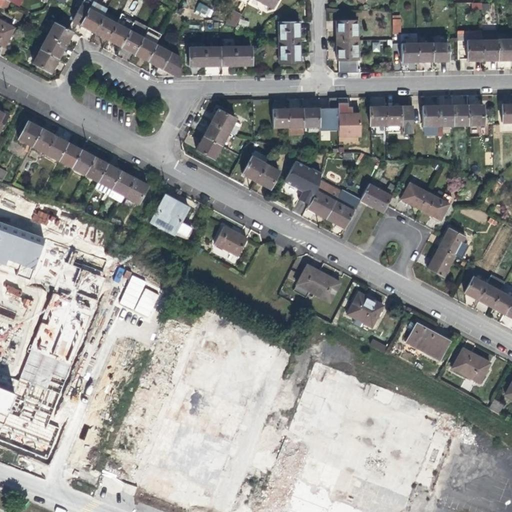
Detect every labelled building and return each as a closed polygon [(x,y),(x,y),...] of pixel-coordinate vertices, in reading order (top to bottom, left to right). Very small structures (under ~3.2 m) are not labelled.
[(86,28),(94,32),(102,16),(106,9),(89,0),(83,0),(81,5),(80,5),(77,11),(72,20),(80,24),(86,28)] [(211,17),(214,8),(198,3),(195,13),(211,17)] [(224,24),(233,26),(235,27),(241,15),(232,10),(224,24)] [(62,15),(57,23),(66,28),(71,19),(62,15)] [(115,23),(102,16),(94,32),(101,35),(107,39),(115,23)] [(13,27),(0,20),(0,43),(4,46),(13,27)] [(134,20),(128,30),(120,46),(127,50),(133,53),(147,26),(134,20)] [(277,21),(278,41),(299,41),(299,31),(299,20),(277,21)] [(67,29),(66,28),(57,23),(54,21),(46,35),(64,45),(67,39),(71,31),(67,29)] [(336,27),(336,39),(356,39),(356,21),(336,21),(336,27)] [(128,30),(115,23),(107,39),(113,42),(120,46),(128,30)] [(161,33),(147,26),(133,53),(139,56),(147,60),(155,44),(161,33)] [(489,60),(497,59),(497,40),(497,31),(482,32),(482,40),(482,60),(489,60)] [(409,61),(417,61),(417,43),(417,33),(410,33),(410,43),(400,43),(400,61),(409,61)] [(60,53),(64,45),(46,35),(39,49),(57,58),(60,53)] [(357,59),(356,39),(336,39),(336,51),(337,59),(357,59)] [(507,59),(511,59),(511,39),(497,40),(497,59),(507,59)] [(473,60),(482,60),(482,40),(467,40),(467,60),(473,60)] [(299,51),(299,41),(278,41),(278,63),(300,62),(299,51)] [(447,42),(432,43),(432,61),(443,60),(448,60),(447,42)] [(426,61),(432,61),(432,43),(417,43),(417,61),(426,61)] [(179,56),(155,44),(147,60),(156,65),(160,68),(161,67),(175,75),(178,75),(179,56)] [(228,65),(234,65),(234,46),(219,47),(220,65),(228,65)] [(250,46),(234,46),(234,65),(241,65),(250,65),(250,46)] [(196,65),(204,65),(204,47),(188,47),(188,65),(196,65)] [(219,47),(204,47),(204,65),(212,65),(220,65),(219,47)] [(53,66),(57,58),(39,49),(32,61),(50,71),(53,66)] [(338,98),(328,99),(328,108),(328,111),(318,111),(318,130),(338,129),(338,98)] [(502,123),(511,122),(511,104),(510,105),(502,105),(502,123)] [(453,125),(468,125),(468,105),(461,105),(453,106),(453,125)] [(477,105),(468,105),(468,125),(484,125),(484,105),(477,105)] [(0,106),(0,129),(8,113),(0,108),(0,106)] [(423,106),(423,126),(438,126),(438,106),(431,106),(423,106)] [(445,106),(438,106),(438,126),(453,125),(453,106),(445,106)] [(386,125),(385,107),(377,107),(372,107),(371,107),(372,125),(373,125),(386,125)] [(395,107),(385,107),(386,125),(396,125),(401,124),(401,133),(413,133),(413,129),(412,107),(395,107)] [(218,109),(210,123),(228,132),(236,118),(230,115),(218,109)] [(273,127),(287,127),(287,109),(277,109),(272,109),(273,127)] [(287,127),(303,127),(302,109),(296,109),(287,109),(287,127)] [(308,109),(302,109),(303,127),(308,127),(309,127),(309,132),(318,131),(318,130),(318,126),(319,126),(318,111),(318,109),(310,109),(308,109)] [(350,114),(338,114),(338,129),(338,137),(360,136),(360,114),(350,114)] [(18,137),(31,145),(41,126),(29,120),(27,119),(18,137)] [(220,146),(228,132),(210,123),(207,129),(203,136),(220,146)] [(401,133),(401,124),(396,125),(386,125),(386,133),(401,133)] [(31,145),(45,152),(54,134),(50,131),(41,126),(31,145)] [(438,135),(438,126),(423,126),(423,135),(438,135)] [(321,131),(321,140),(330,140),(330,131),(321,131)] [(45,152),(58,159),(67,140),(62,138),(54,134),(45,152)] [(213,159),(220,146),(203,136),(196,150),(209,157),(213,159)] [(58,159),(71,166),(81,147),(74,144),(67,140),(58,159)] [(71,166),(84,173),(94,155),(87,151),(81,147),(71,166)] [(255,151),(251,156),(265,163),(268,157),(255,151)] [(84,173),(97,180),(107,161),(98,157),(94,155),(84,173)] [(248,177),(255,181),(265,163),(251,156),(242,174),(248,177)] [(94,186),(108,192),(120,169),(113,165),(107,161),(97,180),(94,186)] [(310,169),(294,161),(284,181),(294,187),(298,189),(299,188),(303,190),(302,191),(298,199),(309,205),(313,197),(317,191),(319,180),(321,173),(311,168),(310,169)] [(279,171),(265,163),(255,181),(263,185),(269,189),(279,171)] [(120,201),(124,194),(134,176),(126,171),(120,169),(108,192),(107,193),(120,201)] [(142,180),(134,176),(124,194),(138,201),(148,183),(142,180)] [(314,212),(326,219),(338,196),(340,192),(319,180),(317,191),(313,197),(309,205),(307,209),(314,212)] [(410,204),(420,209),(429,194),(409,183),(400,198),(410,204)] [(383,212),(387,206),(392,196),(368,184),(360,200),(372,206),(383,212)] [(150,220),(157,224),(171,232),(172,232),(183,238),(189,227),(179,221),(187,206),(177,201),(165,194),(150,220)] [(449,204),(429,194),(420,209),(429,214),(440,220),(449,204)] [(338,196),(326,219),(334,223),(344,229),(352,214),(357,206),(338,196)] [(0,220),(0,268),(34,283),(50,240),(0,220)] [(168,238),(171,232),(157,224),(154,230),(168,238)] [(237,254),(247,237),(231,229),(223,224),(214,241),(237,254)] [(444,238),(439,247),(455,255),(465,237),(449,228),(444,238)] [(456,255),(461,257),(467,246),(462,244),(456,255)] [(16,395),(0,431),(0,440),(49,459),(60,428),(50,425),(109,257),(73,247),(16,395)] [(444,277),(455,255),(439,247),(434,256),(427,269),(444,277)] [(324,273),(307,264),(297,282),(330,300),(340,281),(324,273)] [(145,287),(147,281),(131,275),(119,305),(149,317),(159,294),(145,287)] [(491,275),(486,284),(478,300),(486,304),(491,307),(500,291),(504,282),(491,275)] [(469,296),(478,300),(486,284),(472,276),(463,292),(469,296)] [(9,285),(6,291),(19,297),(22,291),(9,285)] [(372,325),(384,303),(371,297),(359,291),(347,312),(372,325)] [(511,299),(511,297),(500,291),(491,307),(497,310),(504,314),(511,299)] [(0,307),(0,315),(12,320),(15,313),(0,307)] [(440,358),(449,340),(435,332),(417,322),(407,341),(440,358)] [(383,353),(387,346),(372,339),(369,346),(383,353)] [(481,380),(490,362),(477,355),(463,347),(453,366),(481,380)] [(0,431),(16,395),(0,388),(0,431)] [(495,396),(489,407),(500,413),(505,402),(495,396)]
